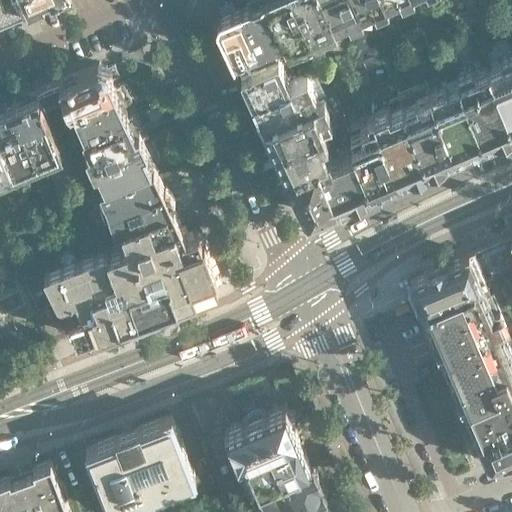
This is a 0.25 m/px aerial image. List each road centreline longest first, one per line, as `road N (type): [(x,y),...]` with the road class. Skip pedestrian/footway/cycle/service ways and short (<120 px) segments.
road 1 (tertiary): [(0,420),(93,407),(254,346),(311,307)]
road 2 (tertiary): [(293,278),(225,329),(0,417)]
road 3 (residential): [(293,278),(162,0)]
road 4 (tertiary): [(511,155),(349,230),(293,278)]
road 5 (tertiary): [(311,307),(344,261),(381,237),(511,177)]
road 6 (residential): [(459,503),(377,316)]
road 7 (residential): [(0,58),(139,0)]
road 8 (residential): [(402,511),(351,380)]
